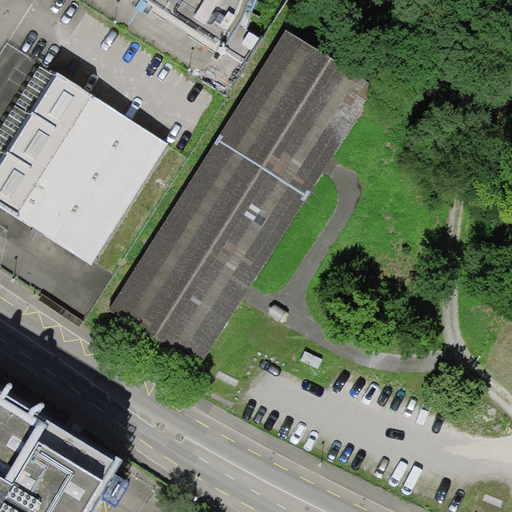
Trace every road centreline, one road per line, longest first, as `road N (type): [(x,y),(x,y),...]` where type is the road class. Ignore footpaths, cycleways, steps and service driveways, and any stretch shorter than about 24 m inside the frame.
road 1 (primary): [(351,511),(190,423),(0,302)]
road 2 (track): [(511,48),(453,266),(469,370),(511,401)]
road 3 (primary): [(0,347),(277,511)]
